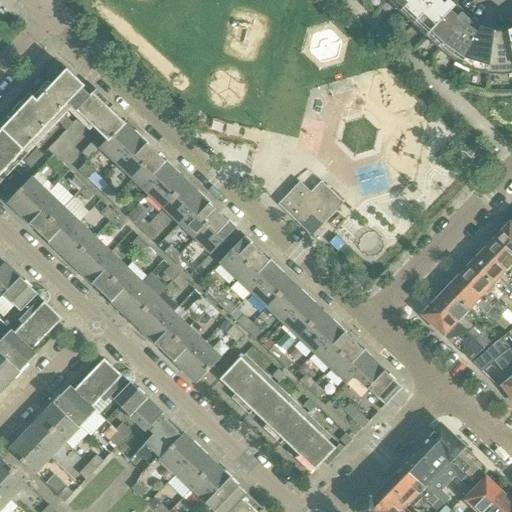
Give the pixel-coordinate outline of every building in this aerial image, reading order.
[(387,0),(387,1),(400,13),(412,0),(387,0)] [(412,0),(400,13),(413,25),(437,0),(412,0)] [(437,0),(413,25),(426,38),(455,7),(447,0),(437,0)] [(426,38),(439,50),(468,20),(455,7),(426,38)] [(458,64),(462,66),(480,28),(468,20),(439,50),(441,52),(445,55),(449,59),(454,62),(458,64)] [(483,73),(488,74),(494,32),(480,28),(462,66),(468,69),(473,70),(478,72),(483,73)] [(494,32),(488,74),(494,75),(499,75),(504,75),(510,74),(511,73),(511,50),(509,32),(494,32)] [(85,86),(85,87),(67,70),(52,85),(48,81),(0,132),(0,176),(69,104),(73,108),(76,111),(100,134),(82,154),(88,160),(100,148),(100,149),(125,123),(93,94),(93,93),(93,94),(85,86)] [(60,124),(66,131),(73,124),(66,118),(60,124)] [(100,149),(116,164),(140,139),(125,123),(100,149)] [(116,164),(132,179),(156,154),(140,139),(116,164)] [(36,149),(30,156),(37,162),(43,155),(36,149)] [(132,179),(148,194),(172,169),(156,154),(132,179)] [(47,162),(56,171),(62,164),(53,155),(47,162)] [(37,162),(30,156),(24,162),(31,169),(37,162)] [(78,171),(88,180),(94,173),(85,164),(78,171)] [(48,170),(45,168),(40,173),(43,176),(48,170)] [(148,194),(164,209),(188,184),(172,169),(148,194)] [(69,184),(79,192),(85,186),(76,177),(69,184)] [(7,203),(23,218),(47,193),(32,178),(7,203)] [(278,205),(312,237),(344,203),(321,182),(311,193),(300,182),(278,205)] [(164,209),(179,225),(204,199),(188,184),(164,209)] [(85,186),(79,192),(88,201),(94,194),(85,186)] [(101,193),(111,202),(117,195),(108,186),(101,193)] [(23,218),(39,233),(63,208),(47,193),(23,218)] [(117,195),(111,202),(120,210),(126,204),(117,195)] [(179,225),(195,240),(219,214),(204,199),(179,225)] [(101,213),(110,222),(116,215),(107,207),(101,213)] [(39,233),(55,248),(79,223),(63,208),(39,233)] [(219,214),(195,240),(211,255),(235,229),(219,214)] [(116,215),(110,222),(119,231),(125,224),(116,215)] [(133,223),(142,232),(148,225),(139,216),(133,223)] [(55,248),(70,263),(95,238),(79,223),(55,248)] [(497,238),(496,238),(511,253),(511,225),(510,224),(504,230),(500,230),(496,234),(497,238)] [(148,225),(142,232),(151,240),(158,234),(148,225)] [(132,244),(141,252),(148,246),(139,237),(132,244)] [(220,263),(236,278),(260,252),(244,237),(220,263)] [(70,263),(86,278),(110,253),(95,238),(70,263)] [(488,246),(482,253),(489,260),(492,257),(499,264),(497,265),(511,279),(511,253),(496,238),(495,239),(492,238),(488,243),(488,246)] [(148,246),(141,252),(150,261),(157,254),(148,246)] [(164,253),(173,261),(180,255),(170,246),(164,253)] [(236,278),(251,293),(276,267),(260,252),(236,278)] [(86,278),(102,293),(126,268),(110,253),(86,278)] [(473,263),(472,264),(494,285),(500,279),(511,289),(511,279),(497,265),(499,264),(492,257),(489,260),(482,253),(480,256),(476,255),(472,260),(473,263)] [(180,255),(173,261),(182,270),(189,263),(180,255)] [(5,263),(3,266),(0,268),(0,292),(21,312),(25,308),(28,311),(25,314),(47,335),(62,319),(47,304),(48,303),(50,300),(50,296),(47,292),(43,290),(39,290),(35,293),(5,263)] [(464,272),(458,278),(466,285),(468,283),(475,289),(473,291),(509,325),(511,322),(511,314),(488,291),(494,285),(472,264),(471,264),(468,264),(463,269),(464,272)] [(164,273),(173,282),(179,275),(170,267),(164,273)] [(251,293),(267,308),(291,283),(276,267),(251,293)] [(102,293),(118,308),(142,283),(126,268),(102,293)] [(150,274),(142,283),(118,308),(133,323),(158,298),(166,289),(150,274)] [(179,275),(173,282),(182,291),(188,284),(179,275)] [(448,289),(447,290),(469,311),(476,305),(503,330),(509,325),(473,291),(475,289),(468,283),(466,285),(458,278),(455,281),(452,281),(447,285),(448,289)] [(267,308),(283,323),(307,298),(291,283),(267,308)] [(205,292),(214,301),(221,294),(212,285),(205,292)] [(448,317),(467,335),(483,349),(490,342),(464,317),(469,311),(447,290),(443,289),(439,294),(440,297),(434,304),(441,311),(443,308),(450,315),(448,317)] [(221,294),(214,301),(224,309),(230,303),(221,294)] [(195,303),(204,312),(210,305),(201,296),(195,303)] [(133,323),(149,339),(173,313),(158,298),(133,323)] [(283,323),(299,338),(323,313),(307,298),(283,323)] [(462,340),(467,335),(448,317),(450,315),(443,308),(441,311),(434,304),(431,307),(427,306),(423,311),(424,314),(423,315),(445,337),(451,330),(462,340)] [(210,305),(204,312),(213,321),(219,314),(210,305)] [(149,339),(165,354),(189,328),(181,320),(186,315),(179,307),(173,313),(149,339)] [(299,338),(315,353),(339,328),(323,313),(299,338)] [(52,339),(47,335),(25,314),(25,315),(29,319),(15,333),(11,330),(11,331),(37,355),(52,339)] [(237,322),(246,331),(252,324),(243,315),(237,322)] [(252,324),(246,331),(255,339),(261,332),(252,324)] [(233,327),(227,333),(236,342),(242,336),(233,327)] [(165,354),(181,369),(205,343),(189,328),(165,354)] [(315,353),(330,368),(354,343),(339,328),(315,353)] [(0,350),(21,371),(37,355),(11,331),(0,342),(0,350)] [(462,353),(470,361),(483,349),(467,335),(462,340),(469,347),(462,353)] [(498,340),(493,345),(511,368),(511,353),(509,349),(506,351),(498,340)] [(205,343),(181,369),(196,384),(221,358),(205,343)] [(330,368),(346,383),(370,357),(354,343),(330,368)] [(268,352),(277,360),(284,354),(275,345),(268,352)] [(511,368),(493,345),(487,350),(495,360),(494,361),(495,362),(506,377),(506,376),(508,379),(499,386),(509,397),(510,396),(511,398),(511,368)] [(0,380),(6,387),(21,371),(0,350),(0,380)] [(473,364),(481,372),(495,362),(494,361),(495,360),(487,350),(473,364)] [(284,354),(277,360),(286,369),(293,362),(284,354)] [(370,357),(346,383),(347,384),(354,376),(385,406),(402,388),(370,357)] [(241,358),(223,376),(220,380),(315,471),(323,462),(327,467),(340,453),(241,358)] [(106,393),(114,400),(130,383),(132,385),(135,381),(135,377),(132,373),(128,371),(124,371),(121,373),(120,374),(104,360),(90,375),(106,393)] [(278,370),(272,376),(279,383),(285,376),(278,370)] [(92,407),(106,393),(90,375),(85,371),(70,387),(95,411),(96,411),(92,407)] [(300,381),(309,390),(315,384),(306,375),(300,381)] [(147,430),(161,416),(163,414),(132,385),(130,383),(114,400),(113,400),(146,432),(147,430)] [(315,384),(309,390),(318,399),(324,392),(315,384)] [(80,428),(95,411),(70,387),(54,403),(80,428)] [(310,399),(309,400),(303,406),(310,412),(316,406),(310,399)] [(40,418),(65,442),(80,428),(54,403),(40,418)] [(343,411),(352,420),(359,413),(350,404),(343,411)] [(359,413),(352,420),(363,429),(369,423),(359,413)] [(128,461),(141,473),(178,433),(161,416),(147,430),(153,435),(128,461)] [(51,458),(65,442),(40,418),(25,434),(51,458)] [(116,430),(118,433),(125,439),(131,432),(122,424),(116,430)] [(441,425),(428,438),(436,446),(434,448),(442,455),(444,453),(476,484),(483,476),(485,474),(485,473),(485,471),(485,470),(485,468),(484,467),(483,466),(441,425)] [(116,430),(112,427),(103,436),(109,442),(118,433),(116,430)] [(158,458),(175,475),(199,449),(180,431),(178,433),(141,473),(143,475),(158,458)] [(125,439),(118,433),(109,442),(108,444),(115,450),(125,439)] [(35,475),(51,458),(25,434),(9,450),(35,475)] [(339,440),(345,446),(346,447),(352,440),(346,434),(339,440)] [(428,438),(416,451),(439,473),(445,467),(460,482),(461,481),(470,490),(476,484),(444,453),(442,455),(434,448),(436,446),(428,438)] [(175,475),(192,490),(216,464),(199,449),(175,475)] [(441,491),(449,482),(439,473),(416,451),(403,465),(431,493),(438,499),(443,504),(444,505),(449,499),(441,491)] [(97,455),(88,465),(95,471),(103,462),(97,455)] [(1,459),(0,459),(0,488),(11,499),(26,483),(1,459)] [(192,490),(207,505),(231,479),(216,464),(192,490)] [(95,471),(88,465),(79,474),(86,480),(95,471)] [(438,499),(431,493),(403,465),(386,483),(406,501),(409,505),(419,494),(426,502),(430,506),(432,505),(438,499)] [(486,511),(492,506),(489,503),(498,494),(496,492),(498,490),(486,478),(464,501),(475,511),(474,511),(486,511)] [(207,505),(214,511),(230,511),(247,494),(231,479),(207,505)] [(137,482),(131,489),(140,498),(147,491),(137,482)] [(358,511),(357,511),(402,511),(399,508),(406,501),(386,483),(358,511)] [(58,497),(64,503),(73,494),(66,487),(58,497)] [(0,488),(0,511),(11,499),(0,488)] [(511,511),(511,507),(508,503),(509,496),(504,495),(498,490),(496,492),(498,494),(489,503),(492,506),(486,511),(511,511)] [(258,511),(262,508),(247,494),(230,511),(258,511)] [(443,504),(438,499),(432,505),(438,510),(443,504)]
